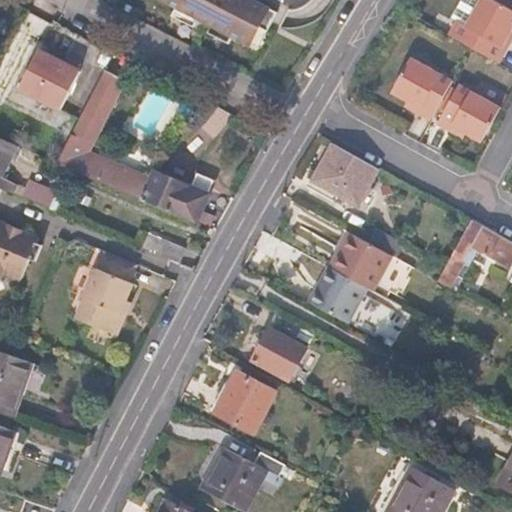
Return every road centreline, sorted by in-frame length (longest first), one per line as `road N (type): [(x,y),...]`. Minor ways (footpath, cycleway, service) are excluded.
road 1 (secondary): [(87,511),(315,103)]
road 2 (residential): [(472,197),(315,103)]
road 3 (secondary): [(315,103),(378,0)]
